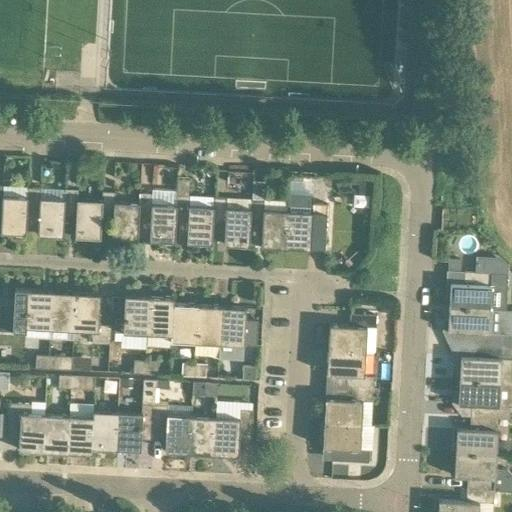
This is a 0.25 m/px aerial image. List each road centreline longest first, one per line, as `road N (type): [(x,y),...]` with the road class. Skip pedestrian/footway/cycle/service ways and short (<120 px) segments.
road 1 (residential): [(404,502),(422,190),(412,162),(382,152),(0,130)]
road 2 (residential): [(292,497),(306,276),(0,261)]
road 3 (residential): [(0,481),(153,489)]
road 4 (residential): [(292,497),(153,489)]
